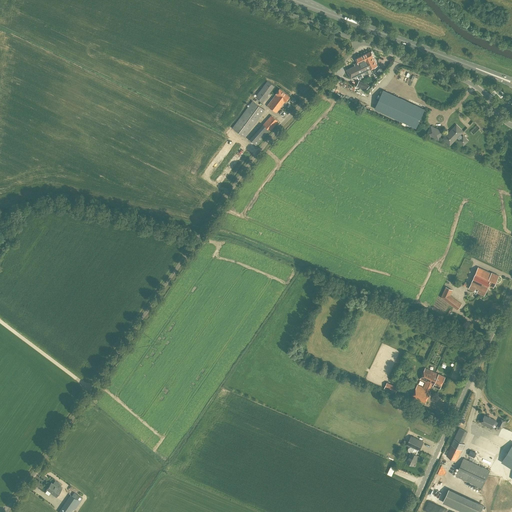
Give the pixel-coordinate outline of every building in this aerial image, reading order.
[(356,58),(359,64),(346,70),(351,78),(368,70),(369,70),(377,66),(373,57),(374,57),(371,51),(356,58)] [(262,102),(274,86),(267,80),(255,97),(262,102)] [(365,90),(370,85),(359,80),(356,86),(365,90)] [(285,101),(289,96),(279,88),(275,94),(276,94),(267,105),(276,112),(285,101)] [(416,127),(424,109),(383,90),(375,108),(416,127)] [(244,137),(265,110),(252,101),(232,128),(244,137)] [(473,121),(477,116),(472,112),(468,116),(473,121)] [(269,131),(278,121),(271,115),(249,139),(255,145),(268,130),(269,131)] [(462,136),(460,134),(462,131),(456,125),(444,138),(450,144),(457,137),(459,139),(458,141),(463,146),(469,140),(463,135),(462,136)] [(438,139),(442,132),(431,127),(428,134),(438,139)] [(241,146),(229,146),(229,162),(241,162),(241,146)] [(204,176),(210,181),(214,176),(208,171),(204,176)] [(491,273),(478,267),(469,289),(474,291),(475,289),(478,291),(477,292),(484,295),(488,285),(493,287),(498,275),(492,272),(491,273)] [(458,310),(462,304),(450,295),(452,290),(446,287),(442,297),(458,310)] [(440,369),(451,345),(437,339),(427,363),(430,365),(430,364),(440,369)] [(439,374),(425,367),(420,379),(425,382),(423,387),(417,384),(411,397),(425,403),(431,391),(430,390),(432,385),(433,386),(440,389),(445,377),(439,374)] [(492,428),(496,420),(484,415),(481,423),(492,428)] [(503,428),(506,421),(500,418),(497,425),(503,428)] [(462,450),(465,444),(463,443),(468,431),(459,428),(454,439),(451,444),(451,445),(446,456),(456,461),(462,450)] [(419,451),(424,442),(411,436),(407,445),(410,447),(409,448),(408,449),(408,451),(411,453),(406,462),(414,465),(416,460),(418,456),(416,455),(418,450),(419,451)] [(481,453),(477,462),(494,468),(496,465),(490,463),(493,457),(481,453)] [(481,488),(490,470),(463,458),(455,476),(481,488)] [(61,484),(55,480),(53,483),(51,482),(46,489),(51,492),(50,493),(56,497),(62,489),(59,487),(61,484)] [(450,487),(444,502),(466,511),(481,511),(486,503),(450,487)] [(83,498),(76,493),(73,497),(70,495),(64,503),(65,503),(63,506),(58,511),(70,511),(73,509),(74,510),(83,498)]
